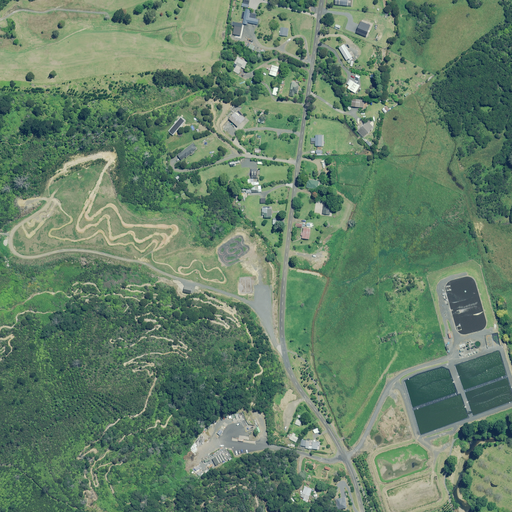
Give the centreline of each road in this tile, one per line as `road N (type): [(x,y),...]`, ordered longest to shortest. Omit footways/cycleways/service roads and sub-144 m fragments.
road 1 (residential): [(322,0),(287,245),(282,339),(292,375),(350,469),(362,511)]
road 2 (track): [(56,190),(13,229),(15,252),(92,251),(144,262),(252,303),(284,351)]
